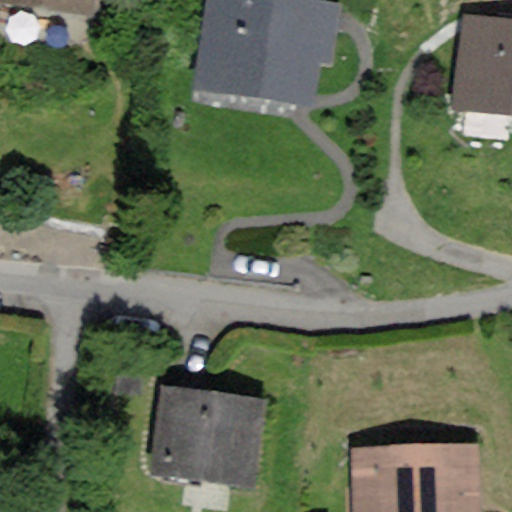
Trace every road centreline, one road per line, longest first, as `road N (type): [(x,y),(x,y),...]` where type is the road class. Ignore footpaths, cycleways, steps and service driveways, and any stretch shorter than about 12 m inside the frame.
road 1 (residential): [(69,288),(354,316),(511,301)]
road 2 (residential): [(69,288),(49,511)]
